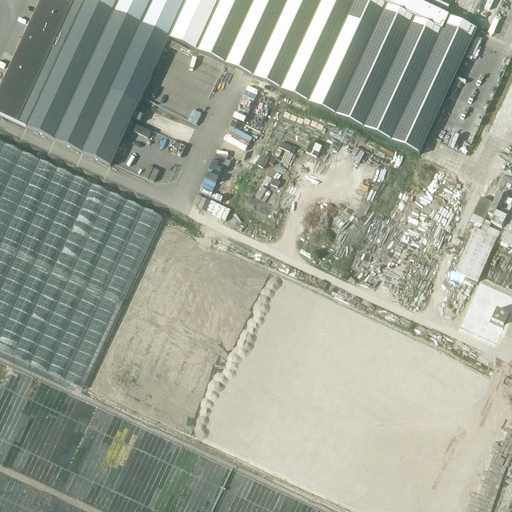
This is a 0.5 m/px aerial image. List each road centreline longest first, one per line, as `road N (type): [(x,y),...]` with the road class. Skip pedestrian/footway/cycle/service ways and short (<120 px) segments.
road 1 (unknown): [(174,202),(449,332),(511,352)]
road 2 (unknown): [(0,121),(174,202)]
road 3 (unknown): [(174,202),(215,116),(209,104),(166,84)]
